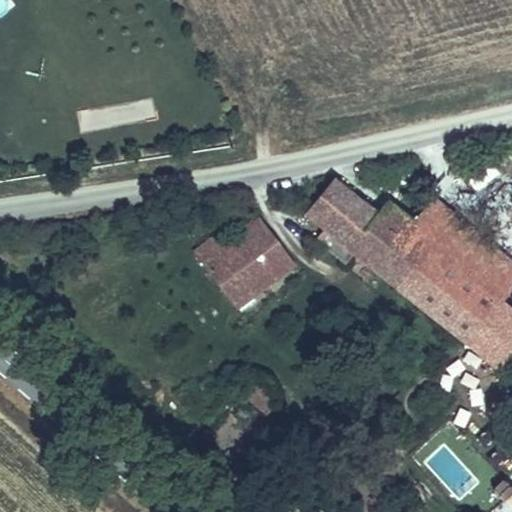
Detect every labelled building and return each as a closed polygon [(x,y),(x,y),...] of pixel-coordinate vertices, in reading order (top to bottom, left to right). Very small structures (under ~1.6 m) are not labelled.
[(82,127),(156,122),(154,103),(81,107),(82,127)] [(511,287),(511,259),(452,209),(432,233),(389,199),(380,209),(339,175),(333,177),(304,214),(325,230),(317,240),(345,262),(354,252),(467,341),(511,287)] [(296,265),(258,215),(219,245),(212,236),(192,249),(239,308),(296,265)] [(278,392),(257,373),(241,390),(266,414),(273,407),(269,401),(278,392)] [(511,491),(511,488),(503,478),(491,488),(503,500),(511,491)]
